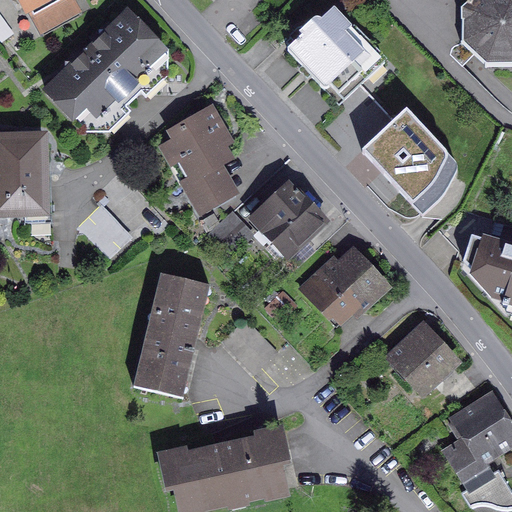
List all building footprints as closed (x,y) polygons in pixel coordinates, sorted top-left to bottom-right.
[(70,0),(13,0),(26,24),(32,21),(39,34),(78,14),(71,0),(70,0)] [(511,0),(477,0),(464,14),(464,46),(486,68),(511,68),(511,0)] [(372,60),(334,15),(290,52),(327,97),(372,60)] [(174,66),(129,18),(43,98),(87,146),(174,66)] [(406,112),(362,152),(423,216),(437,203),(445,194),(455,175),(457,170),(456,165),(406,112)] [(214,114),(170,138),(175,147),(163,154),(199,220),(238,200),(224,174),(235,168),(227,152),(233,149),(214,114)] [(48,137),(0,138),(0,217),(50,216),(48,137)] [(325,228),(287,187),(244,226),(283,267),(325,228)] [(511,253),(474,241),(465,270),(505,321),(511,323),(511,253)] [(325,269),(298,291),(333,334),(353,318),(357,323),(392,294),(355,250),(328,273),(325,269)] [(211,285),(162,274),(136,385),(184,396),(211,285)] [(463,369),(425,326),(384,361),(422,405),(463,369)] [(469,497),(496,481),(487,466),(511,451),(511,427),(495,398),(450,425),(462,446),(446,456),(469,497)] [(186,452),(157,457),(164,499),(173,497),(175,511),(242,511),(286,504),(282,479),(289,477),(282,434),(251,439),(253,446),(187,457),(186,452)]
